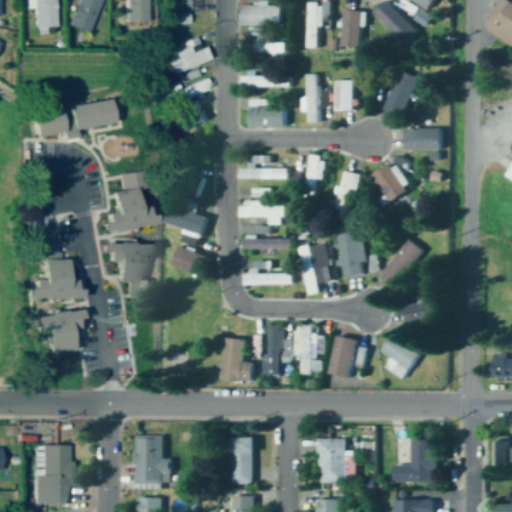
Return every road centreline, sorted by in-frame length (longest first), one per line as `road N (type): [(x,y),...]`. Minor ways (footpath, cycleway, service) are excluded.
road 1 (residential): [(471,511),(470,0)]
road 2 (residential): [(511,406),(20,403)]
